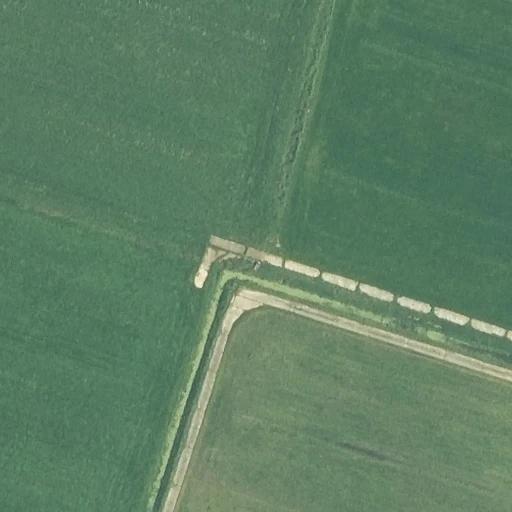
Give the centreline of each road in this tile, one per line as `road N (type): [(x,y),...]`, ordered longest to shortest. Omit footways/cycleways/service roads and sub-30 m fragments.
road 1 (track): [(165,511),(230,313),(246,302),(271,301),(511,378)]
road 2 (track): [(195,281),(214,245),(511,339)]
